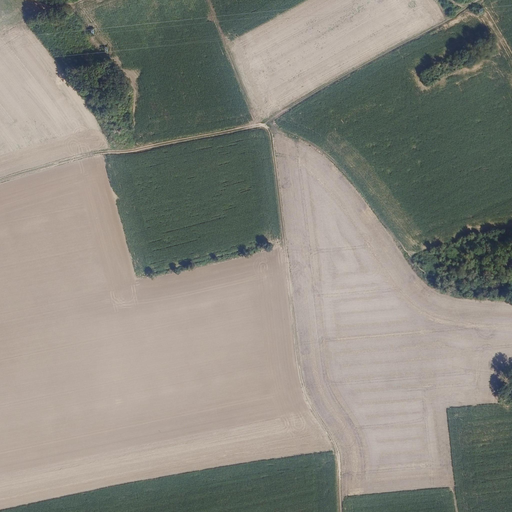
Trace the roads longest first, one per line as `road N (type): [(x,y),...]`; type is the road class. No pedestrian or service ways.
road 1 (track): [(341,511),(338,455),(302,388),(268,129),(259,128)]
road 2 (track): [(477,0),(259,128)]
road 3 (track): [(259,128),(49,168)]
road 4 (track): [(259,128),(207,0)]
